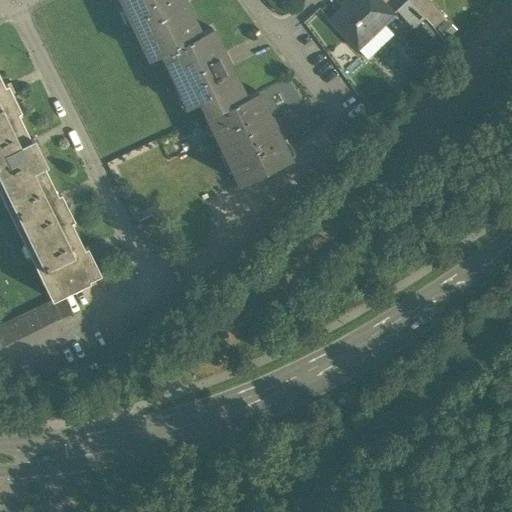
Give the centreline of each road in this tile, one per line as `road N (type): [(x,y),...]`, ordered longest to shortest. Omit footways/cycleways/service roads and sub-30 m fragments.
road 1 (secondary): [(511,244),(353,354),(260,398),(147,436),(37,458)]
road 2 (residential): [(7,0),(153,289)]
